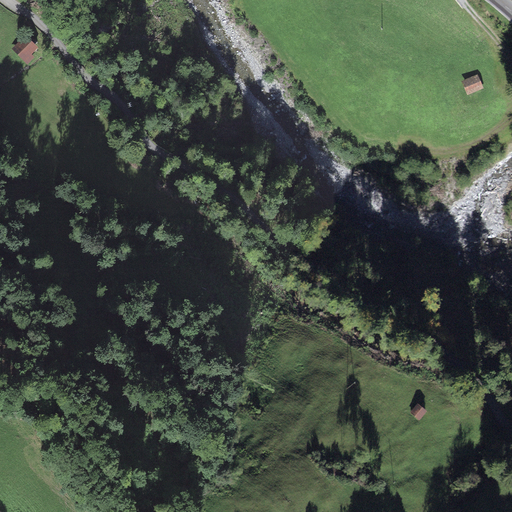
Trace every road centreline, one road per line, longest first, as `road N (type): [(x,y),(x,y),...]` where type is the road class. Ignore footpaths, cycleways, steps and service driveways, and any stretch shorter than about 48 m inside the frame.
road 1 (unclassified): [(511,426),(443,352),(356,305),(249,214),(146,143),(118,101),(10,0)]
road 2 (track): [(125,511),(91,480),(46,411),(0,405)]
